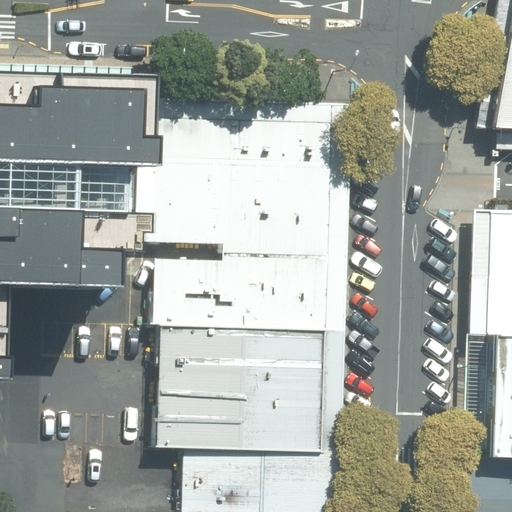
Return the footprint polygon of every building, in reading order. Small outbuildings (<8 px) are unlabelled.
[(511,0),(487,0),(472,104),(511,105),(511,0)] [(134,74),(0,72),(0,288),(131,291),(132,243),(134,98),(134,74)] [(340,325),(344,101),(134,98),(132,243),(151,243),(149,320),(340,325)] [(451,315),(468,316),(511,317),(511,190),(457,189),(451,315)] [(511,442),(511,317),(468,316),(465,441),(511,442)] [(145,448),(174,448),(172,511),(334,511),(340,325),(149,320),(145,448)]
